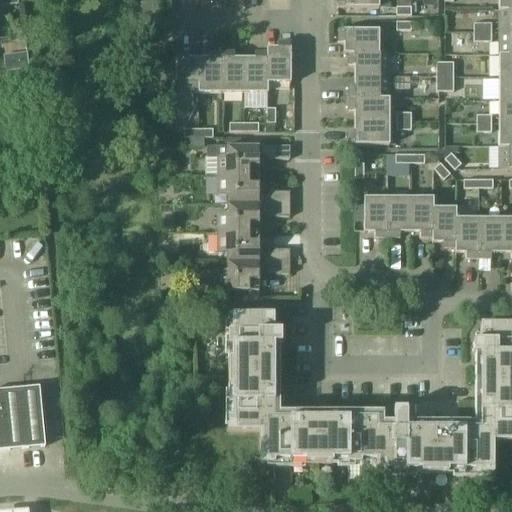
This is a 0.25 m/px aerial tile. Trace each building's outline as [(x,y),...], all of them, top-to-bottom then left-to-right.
[(377,0),(337,0),(337,10),(378,10),(377,0)] [(511,0),(497,0),(498,12),(511,12),(511,0)] [(411,10),(396,9),(396,18),(411,18),(411,10)] [(498,35),(511,34),(511,12),(498,12),(498,35)] [(411,24),(396,24),(396,33),(410,33),(411,24)] [(473,26),(473,35),(490,35),(490,26),(473,26)] [(343,55),(378,55),(378,32),(337,32),(337,46),(343,46),(343,47),(344,47),(344,46),(348,46),(348,55),(343,55)] [(511,34),(498,35),(498,58),(511,57),(511,34)] [(490,44),(490,35),(473,35),(473,44),(490,44)] [(267,50),(266,50),(267,86),(289,86),(289,45),(276,45),(276,50),(275,50),(275,51),(276,51),(276,55),(267,55),(267,50)] [(244,61),(243,61),(243,96),(267,96),(267,86),(266,50),(266,55),(253,55),(253,61),(252,61),(252,62),(253,61),(253,66),(244,65),(244,61)] [(198,96),(198,60),(197,60),(197,65),(188,65),(188,62),(189,62),(189,60),(188,60),(188,55),(175,55),(175,96),(198,96)] [(198,96),(221,96),(221,55),(208,55),(208,60),(207,60),(207,62),(208,62),(208,66),(199,66),(199,60),(198,60),(198,96)] [(221,96),(243,96),(243,61),(243,65),(233,65),(233,62),(235,62),(235,60),(233,60),(233,55),(221,55),(221,96)] [(378,55),(343,55),(343,56),(348,56),(348,69),(354,69),(354,70),(355,70),(355,69),(358,69),(358,78),(354,78),(388,78),(388,55),(378,55)] [(511,57),(498,58),(498,80),(511,80),(511,57)] [(435,65),(435,79),(444,79),(444,65),(435,65)] [(444,65),(444,79),(452,79),(452,65),(444,65)] [(388,101),(388,78),(354,78),(354,79),(358,79),(358,89),(355,89),(355,87),(354,87),(354,89),(348,89),(348,102),(388,101)] [(435,94),(444,94),(444,79),(435,79),(435,94)] [(452,79),(444,79),(444,94),(453,94),(452,79)] [(511,80),(498,80),(498,103),(511,103),(511,80)] [(388,124),(388,101),(348,102),(348,114),(353,114),(353,115),(355,115),(355,114),(358,114),(358,123),(354,123),(354,124),(388,124)] [(511,103),(498,103),(498,126),(511,126),(511,103)] [(266,111),(266,125),(275,125),(275,111),(266,111)] [(396,124),(410,124),(410,115),(396,116),(396,124)] [(475,126),(490,126),(490,118),(476,118),(475,126)] [(388,124),(354,124),(354,125),(358,125),(358,134),(354,134),(354,133),(353,133),(353,134),(348,134),(348,148),(388,148),(388,124)] [(410,124),(396,124),(396,133),(410,133),(410,124)] [(229,135),(243,134),(243,126),(229,126),(229,135)] [(258,126),(243,126),(243,134),(258,134),(258,126)] [(490,126),(475,126),(475,135),(490,135),(490,126)] [(511,126),(498,126),(498,149),(511,149),(511,126)] [(183,140),(198,140),(198,132),(183,132),(183,140)] [(198,132),(198,140),(212,140),(212,132),(198,132)] [(224,141),(224,149),(246,149),(246,141),(224,141)] [(207,159),(217,159),(217,178),(248,178),(249,169),(258,169),(258,158),(265,158),(269,162),(289,162),(289,149),(246,149),(224,149),(207,149),(207,159)] [(511,149),(498,149),(498,172),(511,172),(511,149)] [(451,156),(444,162),(454,173),(460,167),(451,156)] [(410,166),(410,157),(395,157),(395,166),(410,166)] [(410,157),(410,166),(424,166),(424,157),(410,157)] [(355,166),(355,181),(363,181),(363,166),(355,166)] [(440,166),(433,172),(443,183),(449,177),(440,166)] [(248,178),(217,178),(217,198),(227,198),(227,207),(289,207),(289,194),(269,194),(265,198),(258,198),(258,187),(248,187),(248,178)] [(477,191),(477,182),(463,182),(463,191),(477,191)] [(477,182),(477,191),(492,191),(492,182),(477,182)] [(374,241),(387,241),(387,200),(363,200),(363,235),(365,235),(365,230),(374,230),(374,234),(373,234),(373,235),(374,235),(374,241)] [(409,200),(387,200),(387,241),(400,241),(400,236),(401,236),(401,235),(400,235),(400,231),(409,231),(409,235),(409,200)] [(432,246),(433,211),(433,200),(409,200),(409,235),(410,235),(410,230),(420,230),(420,234),(418,234),(418,235),(420,235),(420,241),(431,241),(432,246)] [(217,236),(248,236),(249,227),(258,227),(258,215),(265,215),(269,220),(289,220),(289,207),(227,207),(227,216),(217,216),(217,236)] [(454,256),(455,256),(455,221),(455,211),(433,211),(432,246),(433,246),(433,241),(442,241),(442,245),(441,245),(441,246),(442,246),(442,251),(454,251),(454,256)] [(465,262),(478,262),(478,221),(455,221),(455,256),(456,256),(456,251),(465,251),(465,255),(463,255),(463,256),(465,256),(465,262)] [(500,221),(478,221),(478,262),(490,262),(490,256),(492,256),(492,255),(490,255),(490,251),(500,252),(500,256),(500,221)] [(511,221),(500,221),(500,256),(501,256),(501,251),(510,252),(510,255),(509,255),(509,256),(510,256),(510,262),(511,261),(511,221)] [(248,236),(217,236),(217,256),(227,255),(227,265),(289,264),(289,252),(269,252),(264,256),(258,256),(258,244),(248,244),(248,236)] [(289,277),(289,264),(227,265),(227,274),(217,274),(218,294),(248,294),(249,284),(258,284),(258,273),(264,273),(268,277),(289,277)] [(228,324),(225,324),(225,329),(225,335),(228,335),(228,347),(232,347),(232,361),(228,361),(228,391),(225,391),(225,416),(228,416),(228,433),(260,433),(260,420),(273,420),(273,390),(273,346),(280,346),(280,333),(273,332),(273,329),(273,316),(228,316),(228,324)] [(479,384),(480,429),(493,430),(493,443),(511,442),(511,325),(480,326),(480,329),(480,343),(473,343),(473,356),(480,356),(479,384)] [(0,452),(45,448),(39,388),(0,392),(0,452)] [(377,420),(273,420),(260,420),(260,433),(261,465),(274,465),(275,461),(289,462),(289,469),(291,469),(291,462),(306,462),(306,465),(332,465),(332,461),(346,462),(347,465),(361,465),(361,462),(376,462),(376,475),(378,475),(378,471),(393,471),(393,475),(407,475),(407,471),(422,471),(422,475),(448,475),(448,471),(462,471),(462,478),(475,478),(476,475),(493,475),(493,443),(493,430),(480,429),(453,430),(406,430),(406,411),(393,411),(393,430),(377,430),(377,420)]
